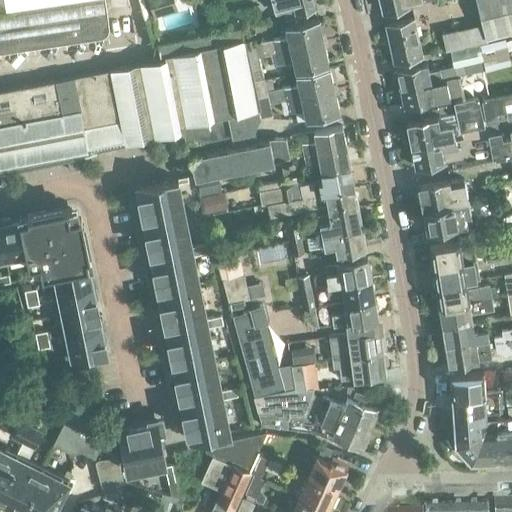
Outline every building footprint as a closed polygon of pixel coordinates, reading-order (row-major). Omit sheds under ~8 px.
[(44,0),(39,1),(0,6),(0,49),(104,35),(106,34),(107,33),(109,32),(110,30),(111,29),(111,28),(112,27),(112,26),(112,24),(107,0),(44,0)] [(173,0),(148,0),(152,14),(175,9),(173,0)] [(300,14),(299,9),(316,5),(314,0),(271,0),(275,12),(284,10),(286,18),(300,14)] [(380,0),(383,10),(423,0),(380,0)] [(511,0),(475,0),(481,24),(457,29),(441,32),(444,51),(450,50),(485,43),(484,39),(511,32),(511,0)] [(319,18),(285,26),(286,35),(259,41),(245,44),(248,57),(259,54),(259,55),(269,53),(324,40),(319,18)] [(394,60),(422,54),(414,18),(386,24),(394,60)] [(231,27),(211,32),(234,136),(253,132),(260,117),(261,117),(257,96),(253,80),(264,78),(261,66),(251,68),(248,57),(245,44),(243,44),(239,26),(231,27)] [(183,129),(188,146),(234,136),(211,32),(206,33),(158,43),(161,57),(74,75),(89,153),(97,151),(96,149),(182,129),(183,129)] [(456,75),(511,64),(506,39),(485,43),(450,50),(453,66),(423,72),(421,64),(396,70),(400,87),(456,75)] [(328,62),(324,40),(269,53),(273,66),(292,61),(294,69),(328,62)] [(251,68),(261,66),(259,55),(259,54),(248,57),(251,68)] [(511,63),(511,64),(456,75),(400,87),(404,105),(435,98),(433,91),(458,85),(457,79),(461,79),(463,89),(498,82),(498,83),(511,80),(511,63)] [(292,99),(291,97),(334,88),(329,66),(295,74),(297,83),(267,90),(264,78),(253,80),(257,96),(267,94),(269,103),(284,100),(292,99)] [(0,171),(89,153),(74,75),(37,82),(0,88),(0,171)] [(292,99),(284,100),(287,111),(294,109),(297,120),(305,117),(339,110),(334,88),(291,97),(292,99)] [(511,117),(511,91),(482,98),(487,123),(499,120),(497,113),(507,111),(508,119),(511,117)] [(272,115),(269,103),(267,94),(257,96),(261,117),(272,115)] [(455,135),(461,132),(485,127),(479,98),(453,103),(456,122),(439,126),(437,117),(407,123),(411,144),(455,135)] [(342,125),(314,131),(315,141),(300,143),(302,155),(346,146),(342,125)] [(494,160),(511,156),(511,130),(510,131),(511,138),(503,140),(501,132),(489,135),(494,160)] [(213,174),(274,162),(269,138),(255,141),(253,132),(234,136),(188,146),(190,153),(189,153),(196,177),(213,174)] [(455,135),(411,144),(415,166),(445,160),(444,153),(457,150),(455,138),(461,136),(461,132),(455,135)] [(276,136),(269,138),(274,162),(285,160),(290,159),(286,137),(276,136)] [(346,146),(302,155),(304,167),(319,164),(320,172),(350,166),(346,146)] [(285,160),(274,162),(276,175),(287,172),(285,160)] [(268,202),(354,186),(350,166),(320,172),(322,181),(299,185),(297,176),(259,184),(260,191),(262,203),(268,202)] [(217,191),(213,174),(196,177),(200,195),(213,192),(217,191)] [(185,214),(179,182),(178,177),(139,185),(141,196),(140,196),(143,213),(144,213),(146,222),(185,214)] [(419,186),(423,207),(468,199),(466,187),(464,177),(419,186)] [(499,181),(483,184),(485,194),(501,192),(499,181)] [(358,206),(354,186),(268,202),(270,215),(298,210),(298,209),(327,203),(329,211),(358,206)] [(427,229),(457,224),(472,221),(468,199),(423,207),(427,229)] [(86,255),(89,254),(88,248),(89,248),(83,219),(82,220),(81,214),(80,213),(79,213),(78,213),(78,214),(78,215),(74,215),(68,212),(67,208),(68,207),(68,206),(68,205),(67,205),(61,206),(61,205),(32,211),(33,212),(27,213),(27,216),(19,218),(26,252),(28,262),(31,262),(39,260),(42,272),(48,270),(48,272),(88,263),(86,255)] [(313,235),(319,234),(362,227),(358,206),(329,211),(315,214),(316,223),(312,229),(313,235)] [(152,248),(154,258),(193,250),(192,246),(185,214),(146,222),(148,232),(147,232),(150,249),(152,248)] [(10,216),(0,218),(0,229),(5,256),(26,252),(19,218),(11,219),(10,216)] [(288,227),(290,240),(301,238),(298,225),(288,227)] [(362,227),(319,234),(321,246),(335,243),(337,253),(365,247),(362,227)] [(303,251),(301,238),(290,240),(293,253),(303,251)] [(430,245),(433,264),(475,257),(473,247),(460,249),(459,240),(430,245)] [(199,244),(201,253),(208,251),(207,243),(199,244)] [(192,246),(193,250),(194,254),(201,253),(199,244),(192,246)] [(486,262),(504,259),(502,247),(484,251),(486,262)] [(200,286),(194,254),(193,250),(154,258),(155,267),(154,268),(158,285),(159,284),(161,294),(200,286)] [(367,256),(338,261),(325,263),(325,264),(329,283),(370,277),(367,256)] [(436,284),(465,279),(463,273),(477,270),(475,257),(433,264),(436,284)] [(39,260),(31,262),(34,273),(42,272),(39,260)] [(48,272),(53,292),(95,283),(93,271),(90,272),(88,263),(48,272)] [(511,272),(503,274),(506,293),(511,292),(511,272)] [(9,273),(0,274),(0,282),(11,281),(9,273)] [(291,290),(300,289),(310,287),(307,273),(289,276),(291,290)] [(242,275),(223,279),(228,302),(247,297),(242,275)] [(343,302),(374,297),(370,277),(329,283),(326,284),(328,297),(342,295),(343,302)] [(440,304),(490,296),(496,295),(495,284),(489,285),(489,283),(466,287),(465,279),(436,284),(440,304)] [(57,314),(63,313),(62,312),(97,305),(95,296),(98,296),(95,283),(53,292),(57,314)] [(166,320),(168,330),(207,322),(206,317),(200,286),(161,294),(163,304),(162,304),(165,320),(166,320)] [(304,309),(314,306),(310,287),(300,289),(304,308),(304,309)] [(26,298),(37,295),(36,288),(24,290),(26,298)] [(39,303),(37,295),(26,298),(27,306),(39,303)] [(443,323),(471,318),(470,313),(492,309),(490,297),(491,297),(490,296),(440,304),(440,305),(437,308),(438,315),(442,317),(443,323)] [(345,324),(377,319),(374,297),(343,302),(345,311),(330,313),(332,325),(345,324)] [(63,313),(67,333),(104,326),(102,313),(99,314),(97,305),(62,312),(63,313)] [(304,309),(304,310),(305,313),(306,315),(307,317),(309,318),(310,320),(312,321),(315,323),(317,324),(314,306),(304,309)] [(253,394),(281,385),(260,307),(231,316),(253,394)] [(214,316),(215,325),(223,323),(221,314),(214,316)] [(206,317),(207,322),(208,326),(215,325),(214,316),(206,317)] [(443,323),(446,343),(489,336),(487,327),(473,329),(471,318),(443,323)] [(377,319),(345,324),(346,333),(328,335),(330,357),(386,350),(384,338),(381,336),(380,336),(377,319)] [(176,366),(215,358),(208,326),(207,322),(168,330),(170,339),(169,340),(172,356),(174,356),(176,366)] [(65,357),(93,351),(106,348),(104,339),(107,338),(104,326),(67,333),(61,334),(65,357)] [(501,333),(492,335),(495,351),(507,356),(511,351),(511,327),(500,329),(501,333)] [(37,339),(48,337),(47,329),(35,332),(37,339)] [(489,336),(446,343),(446,345),(444,347),(445,355),(448,356),(449,363),(478,358),(492,356),(489,336)] [(50,345),(48,337),(37,339),(38,347),(50,345)] [(301,347),(290,348),(291,352),(292,364),(299,364),(303,363),(301,347)] [(387,362),(386,350),(330,357),(332,367),(338,367),(339,378),(354,377),(385,372),(384,365),(385,365),(387,362)] [(181,392),(183,402),(222,393),(221,389),(215,358),(176,366),(178,375),(176,375),(180,392),(181,392)] [(291,366),(294,389),(305,387),(301,364),(291,366)] [(498,370),(483,371),(450,373),(451,389),(453,389),(454,393),(499,390),(498,370)] [(318,406),(370,426),(378,407),(368,403),(371,395),(355,389),(352,384),(346,385),(346,394),(342,404),(322,396),(318,406)] [(83,385),(52,445),(71,454),(81,453),(94,459),(107,433),(100,429),(89,388),(83,385)] [(236,386),(229,388),(231,396),(238,395),(236,386)] [(254,395),(257,410),(304,413),(314,386),(305,387),(294,389),(254,395)] [(221,389),(222,393),(223,398),(231,396),(229,388),(221,389)] [(452,398),(453,413),(485,411),(485,404),(500,403),(499,390),(454,393),(454,398),(452,398)] [(223,398),(222,393),(183,402),(185,411),(184,411),(187,428),(188,428),(191,438),(230,430),(223,398)] [(370,426),(318,406),(313,419),(334,427),(332,432),(363,445),(370,426)] [(304,413),(257,410),(261,424),(287,428),(288,414),(300,415),(304,413)] [(456,428),(456,432),(492,430),(497,430),(496,416),(495,417),(495,419),(486,419),(485,411),(453,413),(454,429),(456,428)] [(497,430),(492,430),(493,459),(511,458),(511,414),(504,415),(504,416),(496,416),(497,430)] [(20,420),(12,436),(22,441),(30,425),(20,420)] [(157,420),(148,422),(147,422),(147,420),(128,424),(128,425),(119,427),(127,466),(165,459),(157,420)] [(16,454),(0,485),(0,497),(6,500),(7,504),(19,511),(43,464),(29,457),(42,431),(30,425),(22,441),(16,454)] [(492,430),(456,432),(456,437),(454,437),(455,442),(470,459),(493,459),(492,430)] [(266,432),(266,431),(205,444),(206,452),(214,456),(215,455),(233,463),(249,471),(258,449),(266,432)] [(94,460),(97,474),(120,468),(112,438),(107,439),(98,459),(94,460)] [(448,438),(441,441),(445,450),(452,446),(448,438)] [(0,485),(16,454),(0,445),(0,485)] [(251,473),(253,474),(260,477),(270,454),(261,451),(249,471),(251,473)] [(316,453),(307,474),(319,479),(318,481),(327,485),(329,481),(340,486),(346,472),(344,471),(348,461),(332,454),(331,457),(329,456),(328,459),(316,453)] [(231,511),(232,511),(235,510),(251,473),(249,471),(233,463),(221,489),(222,490),(218,499),(217,499),(210,511),(231,511)] [(43,464),(19,511),(21,511),(50,511),(68,476),(43,464)] [(164,465),(166,474),(174,472),(172,464),(164,465)] [(93,493),(123,483),(120,468),(97,474),(99,482),(93,493)] [(174,472),(166,474),(168,482),(176,481),(174,472)] [(264,479),(260,477),(253,474),(245,493),(255,497),(254,499),(262,502),(265,495),(260,489),(264,479)] [(332,505),(340,486),(329,481),(327,485),(318,481),(319,479),(307,474),(298,493),(327,507),(329,503),(332,505)] [(124,486),(115,489),(113,495),(119,498),(124,486)] [(110,500),(113,495),(115,489),(105,492),(103,497),(110,500)] [(163,493),(162,497),(159,505),(168,508),(170,499),(179,502),(180,498),(163,493)] [(298,493),(289,511),(328,511),(329,511),(326,510),(327,507),(298,493)] [(249,511),(254,502),(243,498),(236,511),(249,511)] [(103,511),(102,511),(103,508),(93,503),(91,507),(81,503),(76,511),(103,511)]
